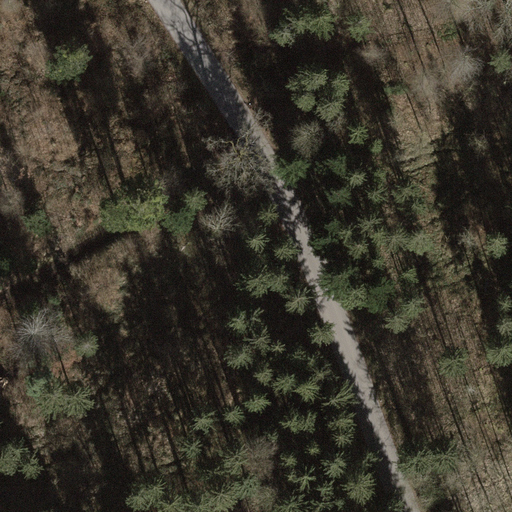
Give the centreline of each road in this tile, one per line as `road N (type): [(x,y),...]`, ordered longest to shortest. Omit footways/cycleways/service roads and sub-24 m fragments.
road 1 (residential): [(405,511),(286,200),(166,0)]
road 2 (track): [(0,301),(90,249),(247,128)]
